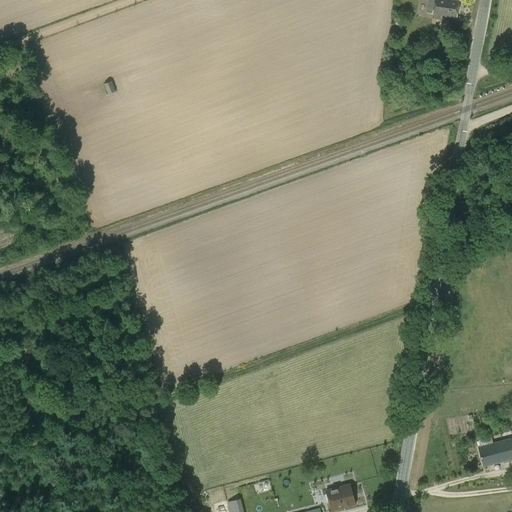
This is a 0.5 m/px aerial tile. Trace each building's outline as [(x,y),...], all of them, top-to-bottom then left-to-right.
[(459,1),(450,0),(428,0),(427,12),(433,13),(433,14),(457,17),(459,1)] [(511,444),(511,439),(479,447),(484,467),(511,459),(511,444)] [(186,478),(179,480),(175,482),(179,495),(190,492),(186,478)] [(332,511),(356,505),(351,484),(326,490),(332,511)] [(240,511),(238,501),(253,497),(251,489),(225,497),(228,511),(240,511)]
